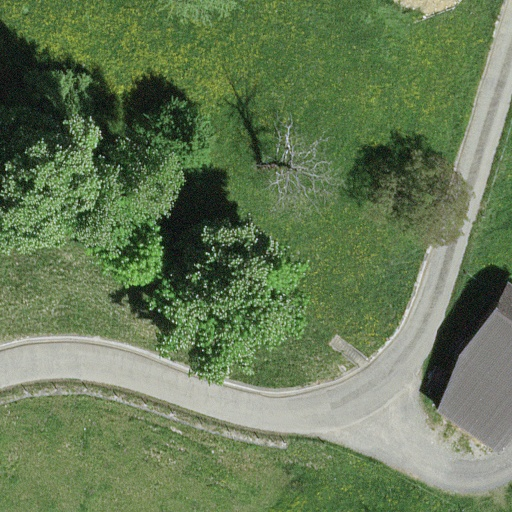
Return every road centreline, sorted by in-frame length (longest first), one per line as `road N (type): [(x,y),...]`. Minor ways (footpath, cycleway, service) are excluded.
road 1 (track): [(511,61),(420,344),(351,411),(454,473),(511,466)]
road 2 (unclassified): [(351,411),(266,417),(101,368),(37,364),(0,377)]
